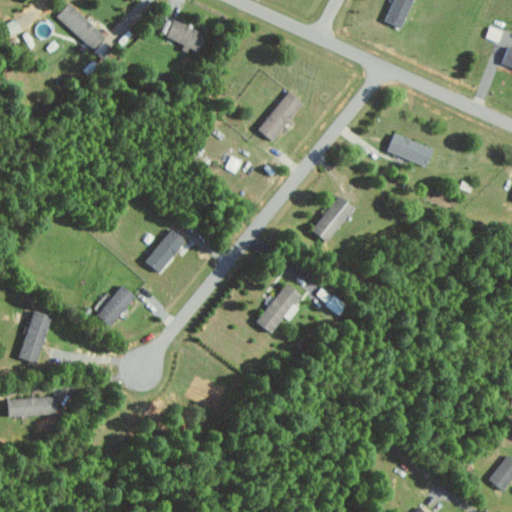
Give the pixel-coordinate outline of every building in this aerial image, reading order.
[(408,0),(388,0),(381,21),(399,27),(408,0)] [(101,34),(65,1),(53,15),(88,48),(101,34)] [(196,50),(204,34),(164,16),(157,32),(196,50)] [(511,67),(511,47),(504,44),(497,62),(511,67)] [(300,103),(286,90),(253,127),(268,140),(300,103)] [(422,165),(429,148),(390,131),(383,149),(422,165)] [(223,167),(234,172),(240,161),(228,155),(223,167)] [(350,206),(334,194),(305,229),(321,242),(350,206)] [(155,272),(182,239),(167,227),(141,260),(155,272)] [(296,308),(290,303),(298,294),(285,282),(252,319),(266,331),(280,315),(285,320),(296,308)] [(92,312),(105,325),(132,296),(119,283),(92,312)] [(312,294),(335,314),(342,305),(320,285),(312,294)] [(47,314),(29,309),(16,356),(34,362),(47,314)] [(5,397),(6,415),(56,414),(55,396),(5,397)] [(498,489),(511,474),(511,458),(506,453),(484,477),(498,489)]
